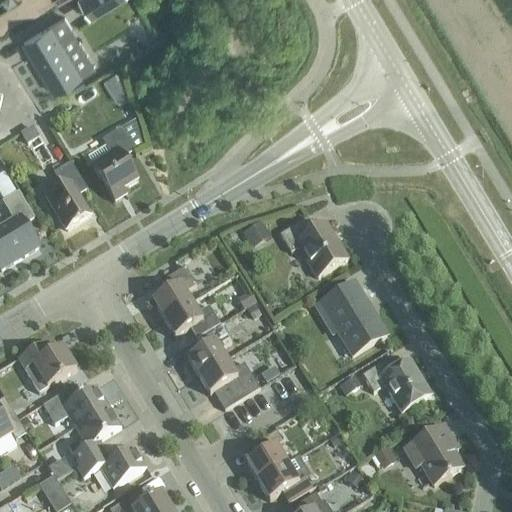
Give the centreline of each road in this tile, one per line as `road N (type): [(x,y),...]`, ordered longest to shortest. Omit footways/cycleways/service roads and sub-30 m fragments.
road 1 (residential): [(480,511),(484,447),(374,260),(365,223)]
road 2 (residential): [(222,511),(81,281)]
road 3 (unclassified): [(191,210),(403,85)]
road 4 (secondary): [(511,263),(403,85)]
road 5 (residential): [(81,281),(191,210)]
